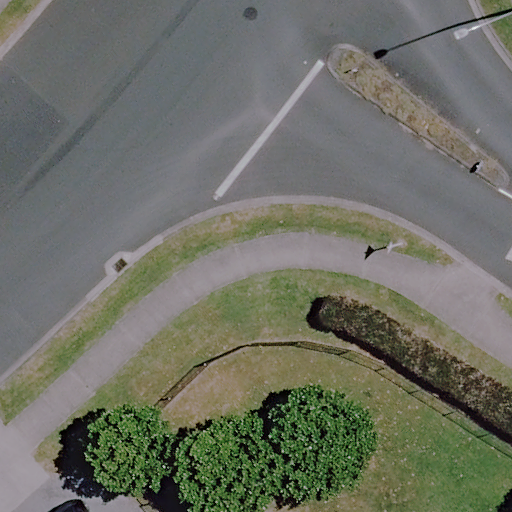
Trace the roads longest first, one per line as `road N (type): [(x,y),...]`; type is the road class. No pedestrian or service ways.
road 1 (residential): [(511,185),(215,0)]
road 2 (tertiary): [(0,245),(195,0)]
